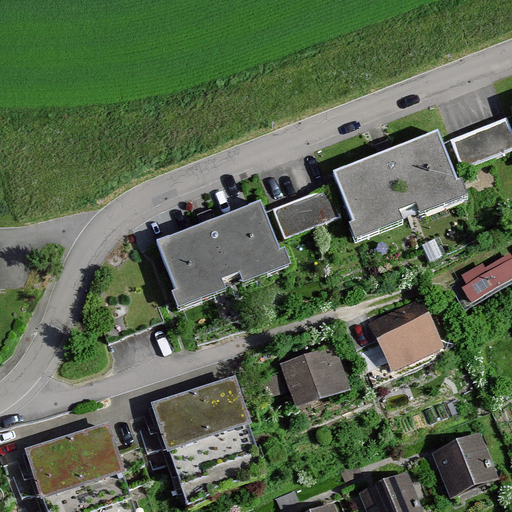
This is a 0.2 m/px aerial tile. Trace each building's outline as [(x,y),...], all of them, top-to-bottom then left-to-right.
[(511,122),(453,144),(466,175),(511,157),(511,122)] [(453,144),(448,132),(339,177),(343,186),(355,216),(367,244),(476,199),(466,175),(453,144)] [(355,216),(343,186),(277,214),(290,244),(355,216)] [(274,205),(166,250),(193,315),(301,270),(290,244),(277,214),(274,205)] [(472,301),(511,278),(511,254),(511,255),(485,270),(482,265),(463,276),(467,284),(464,286),(472,301)] [(422,304),(374,326),(393,368),(441,347),(422,304)] [(333,348),(283,366),(297,406),(347,388),(333,348)] [(229,377),(152,402),(187,511),(190,511),(213,505),(210,497),(263,480),(229,377)] [(134,511),(107,428),(29,452),(48,511),(134,511)] [(482,439),(435,459),(454,502),(500,483),(482,439)] [(423,511),(410,479),(362,498),(368,511),(423,511)]
